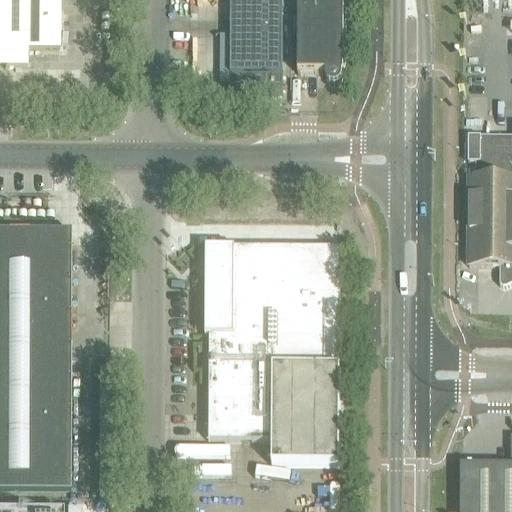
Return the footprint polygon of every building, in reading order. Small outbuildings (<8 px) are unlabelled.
[(58,0),(0,0),(0,69),(26,70),(26,52),(58,52),(58,0)] [(230,4),(229,76),(229,97),(282,97),(282,40),(282,4),(230,4)] [(297,76),(326,77),(325,78),(325,81),(327,85),(330,87),(334,88),(339,87),(341,85),(342,81),(341,77),(342,77),(343,4),(297,4),(297,76)] [(506,290),(511,287),(511,138),(469,138),(469,166),(476,166),(476,182),(469,182),(468,269),(499,270),(498,285),(499,289),(502,291),(506,290)] [(0,493),(68,493),(69,233),(0,233),(0,493)] [(209,246),(209,260),(208,444),(271,444),(270,469),(339,469),(340,370),(339,370),(340,251),(234,250),(234,247),(209,246)] [(511,511),(511,465),(461,465),(460,511),(511,511)]
